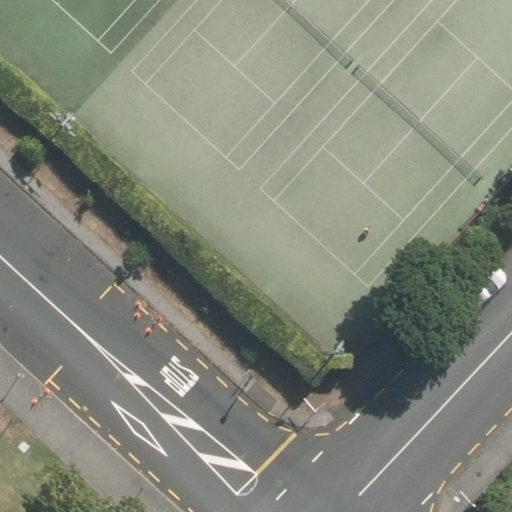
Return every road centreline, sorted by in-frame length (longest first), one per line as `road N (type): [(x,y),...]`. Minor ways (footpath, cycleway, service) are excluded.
road 1 (residential): [(0,267),(273,511)]
road 2 (residential): [(348,511),(511,333)]
